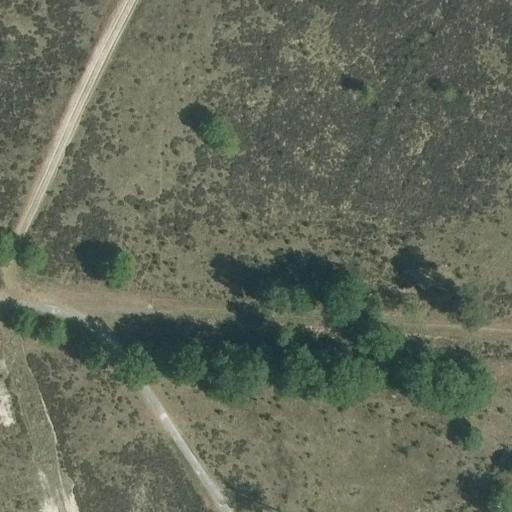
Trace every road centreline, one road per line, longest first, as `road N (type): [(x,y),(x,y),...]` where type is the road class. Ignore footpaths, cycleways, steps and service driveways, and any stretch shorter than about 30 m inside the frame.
road 1 (track): [(0,291),(511,331)]
road 2 (track): [(130,0),(60,131),(0,280)]
road 3 (track): [(0,300),(65,511)]
